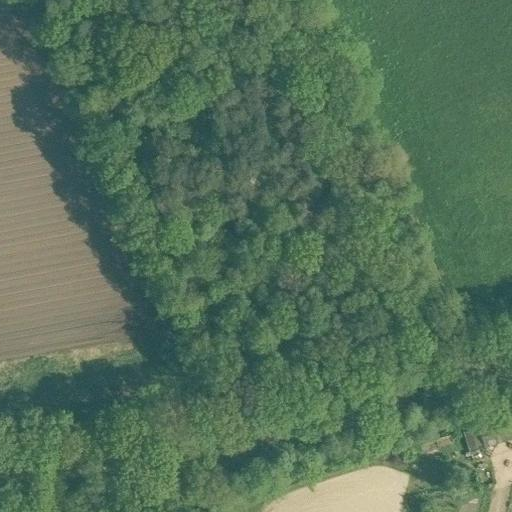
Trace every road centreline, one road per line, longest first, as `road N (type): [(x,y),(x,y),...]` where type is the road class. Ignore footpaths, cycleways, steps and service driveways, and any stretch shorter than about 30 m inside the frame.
road 1 (track): [(472,373),(175,463)]
road 2 (track): [(175,463),(0,479)]
